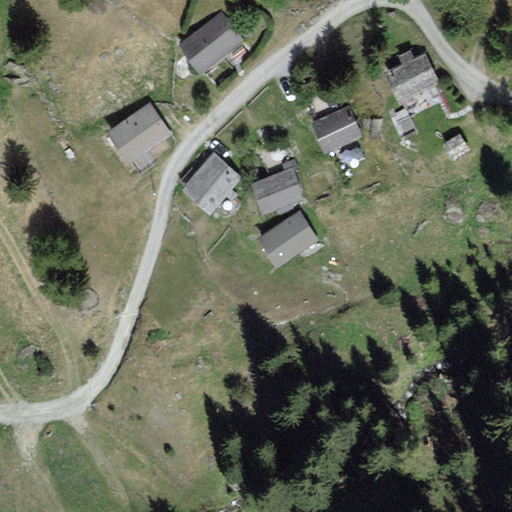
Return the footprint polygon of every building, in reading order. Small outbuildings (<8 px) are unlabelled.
[(221,18),(175,46),(193,76),(240,47),(221,18)] [(423,56),(380,76),(401,122),(444,103),(423,56)] [(149,107),(104,135),(124,167),(168,139),(149,107)] [(347,107),(308,122),(321,156),(360,141),(347,107)] [(456,138),(439,146),(447,162),(464,154),(456,138)] [(211,154),(177,190),(205,216),(239,180),(211,154)] [(289,171),(247,184),(257,215),(299,201),(289,171)] [(298,215),(254,242),(272,271),(316,244),(298,215)]
